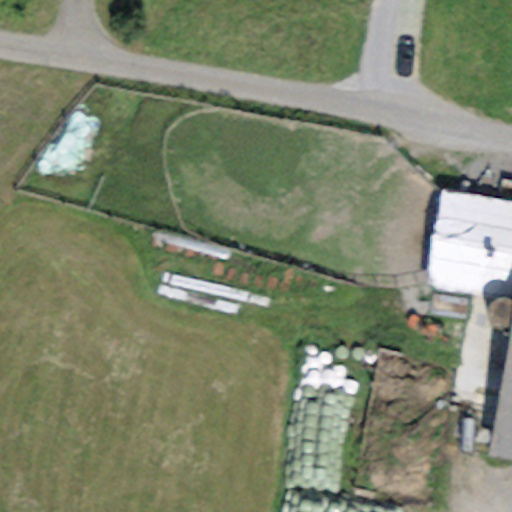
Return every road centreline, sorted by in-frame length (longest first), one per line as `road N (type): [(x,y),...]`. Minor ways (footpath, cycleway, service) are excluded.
road 1 (unclassified): [(511,145),(0,50)]
road 2 (track): [(409,0),(412,126)]
